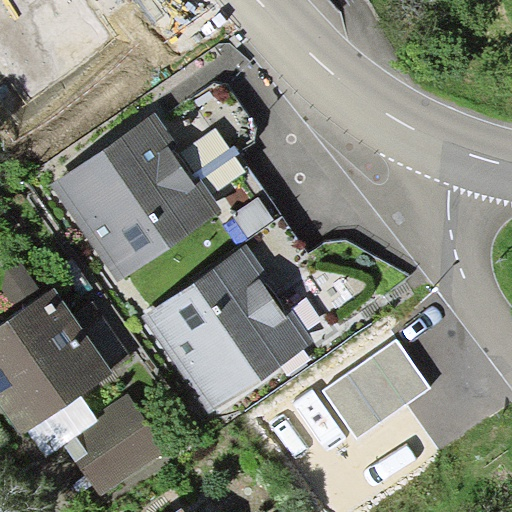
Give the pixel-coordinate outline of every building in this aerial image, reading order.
[(85,169),(86,170),(61,188),(117,269),(202,210),(189,192),(191,191),(186,177),(179,166),(171,156),(160,146),(158,147),(146,129),(121,146),(120,145),(105,150),(95,157),(85,169)] [(249,279),(237,261),(152,320),(208,401),(233,384),(234,385),(248,380),(259,372),(269,361),(268,360),(293,342),(281,324),(282,323),(277,309),(271,298),(262,288),(251,278),(249,279)] [(0,364),(2,368),(0,369),(0,400),(22,432),(123,362),(86,308),(63,324),(42,294),(0,322),(0,364)] [(426,387),(395,343),(328,391),(358,434),(426,387)] [(118,404),(69,438),(104,487),(153,453),(118,404)]
